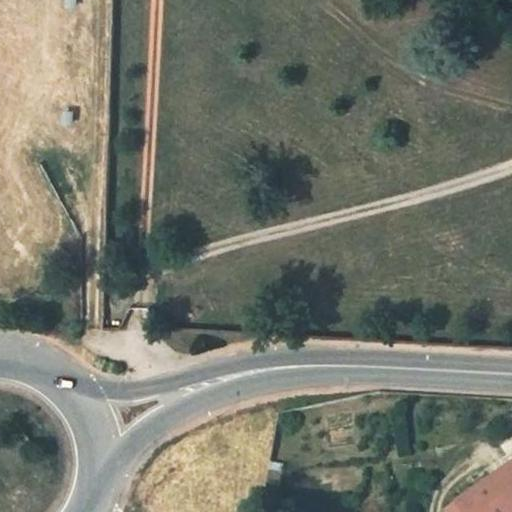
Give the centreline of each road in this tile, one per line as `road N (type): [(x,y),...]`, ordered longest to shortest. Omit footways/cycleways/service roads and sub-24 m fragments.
road 1 (secondary): [(511,375),(285,369)]
road 2 (secondary): [(285,369),(70,393)]
road 3 (secondary): [(99,461),(160,422),(285,369)]
